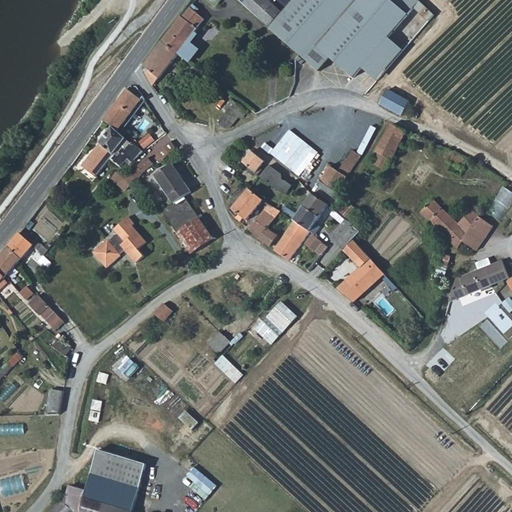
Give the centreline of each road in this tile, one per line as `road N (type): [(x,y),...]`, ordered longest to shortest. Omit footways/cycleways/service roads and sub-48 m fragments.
road 1 (residential): [(242,248),(181,284),(89,357),(75,386),(60,476),(32,511)]
road 2 (residential): [(203,172),(239,134),(319,95),(356,100),(511,173)]
road 3 (unclassified): [(242,248),(354,318),(511,465)]
road 4 (track): [(387,117),(359,184),(419,219),(458,261),(511,237)]
road 5 (secondary): [(132,62),(0,236)]
road 6 (unclassified): [(132,62),(203,172)]
